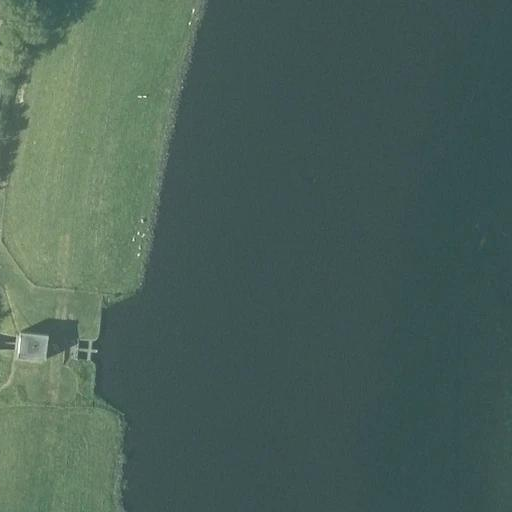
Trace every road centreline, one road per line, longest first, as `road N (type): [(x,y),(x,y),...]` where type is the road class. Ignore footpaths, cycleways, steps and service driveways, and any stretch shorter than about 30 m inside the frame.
road 1 (track): [(63,273),(79,134),(112,0)]
road 2 (track): [(37,511),(52,365)]
